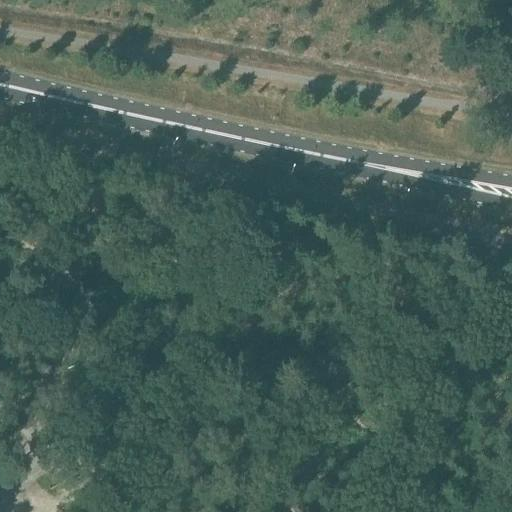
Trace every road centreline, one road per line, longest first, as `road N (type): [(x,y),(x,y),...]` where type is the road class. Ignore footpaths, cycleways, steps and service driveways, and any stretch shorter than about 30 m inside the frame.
road 1 (primary): [(175,125),(511,203)]
road 2 (primary): [(511,183),(175,125)]
road 3 (primary): [(175,125),(0,82)]
